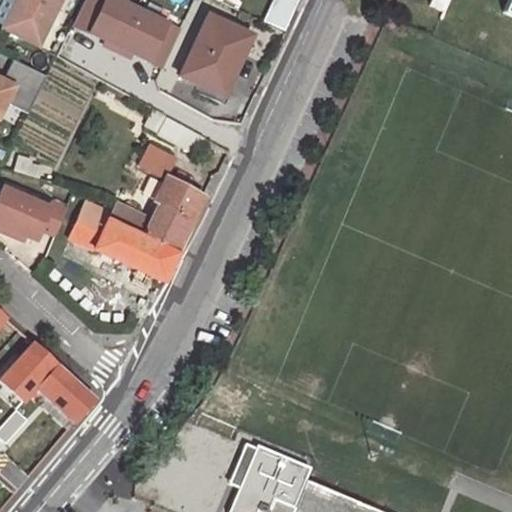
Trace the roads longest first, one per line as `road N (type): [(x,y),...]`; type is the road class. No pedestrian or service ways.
road 1 (unclassified): [(136,392),(177,326),(323,0)]
road 2 (residential): [(0,271),(136,392)]
road 3 (unclassified): [(44,503),(136,392)]
